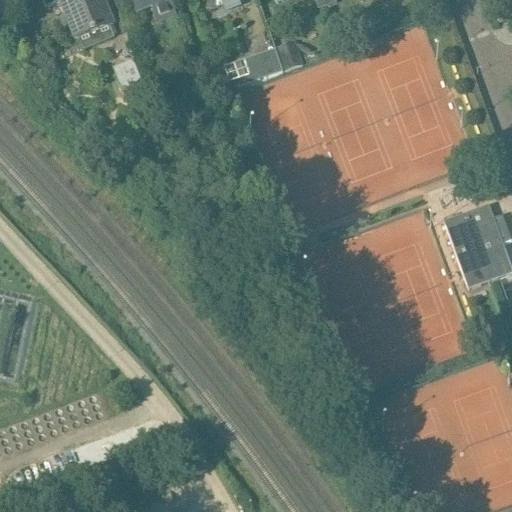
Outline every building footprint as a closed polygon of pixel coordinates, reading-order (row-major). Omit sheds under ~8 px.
[(110,21),(101,0),(41,0),(45,9),(59,3),(72,36),(110,21)] [(168,0),(128,0),(134,14),(149,9),(155,28),(176,21),(168,0)] [(294,45),(275,51),(283,74),(302,67),(294,45)] [(244,63),(252,85),(283,74),(275,51),(244,63)] [(35,72),(45,63),(36,53),(25,62),(35,72)] [(119,97),(141,89),(132,64),(110,72),(119,97)] [(212,74),(192,81),(200,104),(220,96),(212,74)] [(511,273),(489,209),(443,226),(468,293),(511,277),(511,273)] [(307,231),(287,237),(293,251),(312,244),(307,231)] [(133,454),(120,458),(124,469),(137,465),(133,454)] [(152,454),(144,457),(146,462),(154,459),(152,454)]
